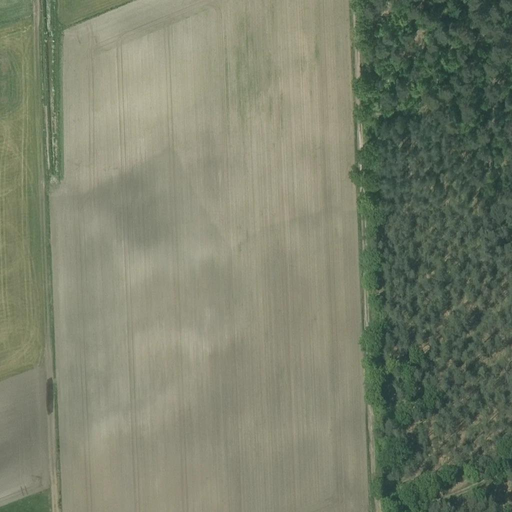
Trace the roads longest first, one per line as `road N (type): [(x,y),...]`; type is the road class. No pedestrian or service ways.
road 1 (track): [(375,511),(359,107)]
road 2 (track): [(511,62),(397,104),(359,107)]
road 3 (track): [(49,373),(56,511)]
